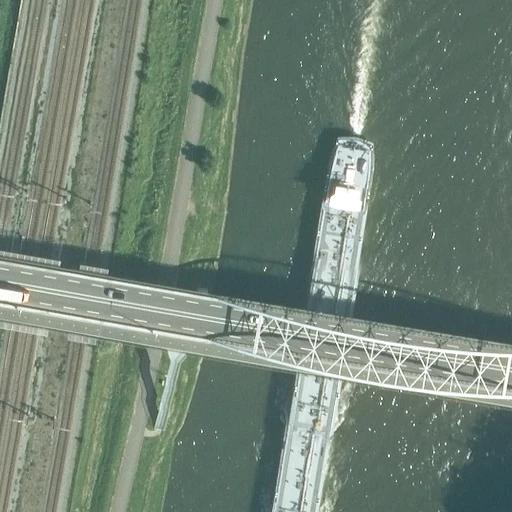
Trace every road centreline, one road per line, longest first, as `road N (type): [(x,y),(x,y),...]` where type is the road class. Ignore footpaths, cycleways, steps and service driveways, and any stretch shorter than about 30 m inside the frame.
road 1 (unclassified): [(118,511),(153,359),(214,0)]
road 2 (primary): [(511,369),(0,282)]
